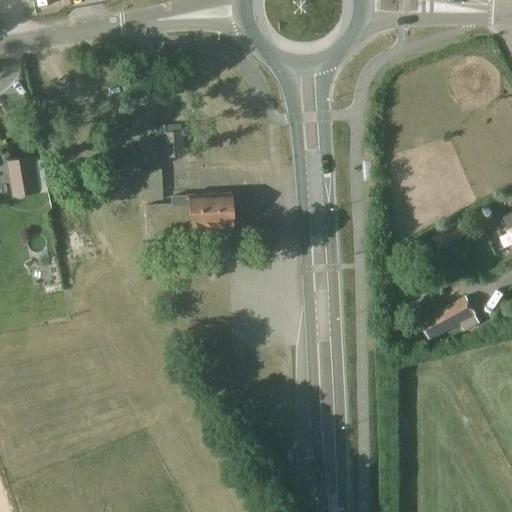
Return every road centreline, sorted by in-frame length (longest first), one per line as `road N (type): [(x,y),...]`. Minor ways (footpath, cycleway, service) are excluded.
road 1 (primary): [(335,511),(312,61)]
road 2 (tertiary): [(0,43),(119,19),(250,6)]
road 3 (unclassified): [(495,10),(362,6)]
